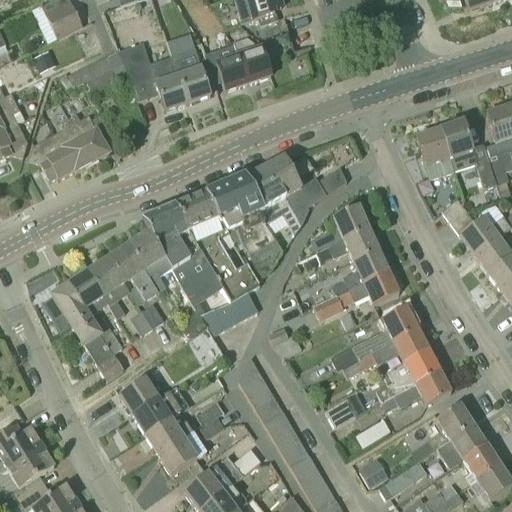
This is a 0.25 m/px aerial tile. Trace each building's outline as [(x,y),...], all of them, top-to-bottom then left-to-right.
[(244,0),(252,26),(257,25),(259,30),(275,26),(272,15),(280,13),(276,0),(244,0)] [(463,0),(468,15),(491,8),(488,0),(463,0)] [(69,7),(45,18),(58,44),(82,32),(69,7)] [(289,48),(286,38),(276,41),(277,46),(284,49),(289,48)] [(236,55),(247,89),(270,81),(259,49),(246,42),(234,46),(234,48),(232,49),(236,55)] [(177,79),(172,61),(149,69),(143,48),(123,54),(138,106),(158,99),(164,116),(187,109),(177,79)] [(224,96),(247,89),(236,55),(232,49),(224,52),(227,62),(214,66),(224,96)] [(32,63),(39,78),(55,70),(48,56),(32,63)] [(117,84),(128,79),(117,56),(115,57),(106,61),(112,73),(117,84)] [(102,78),(112,73),(106,61),(96,66),(102,78)] [(93,83),(102,78),(96,66),(87,71),(93,83)] [(83,88),(93,83),(87,71),(77,75),(83,88)] [(177,79),(187,109),(209,101),(199,71),(177,79)] [(73,92),(83,88),(77,75),(68,80),(67,80),(72,90),(73,92)] [(71,89),(65,79),(60,82),(66,92),(71,89)] [(0,114),(15,107),(10,99),(4,102),(0,93),(0,114)] [(0,136),(17,129),(13,119),(19,116),(15,107),(0,114),(0,136)] [(511,166),(509,156),(511,155),(511,121),(508,112),(485,119),(495,148),(483,152),(495,189),(496,189),(506,186),(507,185),(504,176),(511,173),(511,166)] [(66,124),(91,169),(109,159),(103,148),(113,142),(100,119),(91,124),(89,121),(79,125),(76,119),(66,124)] [(73,178),(91,169),(66,124),(59,128),(63,135),(52,140),(73,177),(73,178)] [(495,189),(483,152),(472,156),(462,127),(439,135),(452,177),(476,169),(484,193),(495,189)] [(17,129),(0,136),(0,165),(10,160),(22,164),(27,149),(17,129)] [(429,184),(452,177),(439,135),(415,143),(429,184)] [(58,185),(73,177),(52,140),(33,151),(28,166),(40,170),(49,187),(56,183),(58,185)] [(353,187),(353,188),(372,179),(364,161),(343,170),(351,188),(353,187)] [(299,193),(282,163),(247,181),(264,213),(257,217),(265,230),(280,220),(293,241),(301,231),(308,215),(306,214),(306,213),(346,187),(339,173),(316,187),(314,184),(299,193)] [(281,257),(265,230),(257,217),(264,213),(247,181),(243,183),(206,198),(218,225),(219,224),(228,239),(234,250),(236,253),(243,249),(259,284),(270,276),(281,257)] [(506,186),(496,189),(502,206),(511,203),(506,186)] [(217,245),(228,239),(219,224),(218,225),(206,198),(172,212),(182,240),(189,237),(230,307),(236,304),(248,300),(247,298),(259,291),(246,270),(235,276),(217,245)] [(446,224),(462,212),(456,205),(440,216),(446,224)] [(327,252),(367,233),(357,211),(332,223),(337,234),(321,241),(323,244),(311,249),(315,258),(327,252)] [(224,310),(230,307),(189,237),(182,240),(172,212),(141,225),(149,239),(172,274),(171,274),(195,314),(201,322),(213,316),(224,310)] [(472,259),(497,241),(510,232),(511,229),(511,218),(504,224),(502,222),(490,231),(482,220),(473,227),(468,220),(462,212),(446,224),(452,232),(472,259)] [(367,233),(327,252),(333,264),(334,263),(339,260),(347,257),(352,267),(377,255),(367,233)] [(158,282),(171,274),(172,274),(149,239),(129,252),(158,296),(164,292),(158,282)] [(486,279),(511,260),(497,241),(472,259),(486,279)] [(136,309),(158,296),(129,252),(109,264),(124,288),(131,284),(135,291),(129,295),(130,296),(129,297),(136,309)] [(343,285),(331,291),(335,301),(388,277),(377,255),(352,267),(356,276),(342,283),(343,285)] [(511,289),(511,260),(486,279),(501,298),(511,289)] [(116,305),(129,297),(130,296),(129,295),(128,295),(124,288),(109,264),(89,277),(109,308),(107,309),(116,323),(124,318),(116,305)] [(89,320),(107,309),(109,308),(89,277),(69,290),(88,320),(89,320)] [(388,277),(335,301),(313,312),(318,324),(342,313),(341,312),(352,306),(353,307),(368,300),(373,311),(398,299),(388,277)] [(511,289),(501,298),(511,313),(511,289)] [(89,321),(88,320),(69,290),(41,309),(60,339),(71,332),(89,321)] [(236,304),(245,322),(257,316),(248,300),(236,304)] [(234,328),(245,322),(236,304),(230,307),(224,310),(234,328)] [(141,316),(152,333),(163,326),(153,309),(141,316)] [(223,334),(234,328),(224,310),(213,316),(223,334)] [(342,373),(416,334),(405,312),(380,326),(384,334),(330,363),(337,376),(342,373)] [(206,330),(201,322),(195,314),(180,324),(184,331),(181,333),(188,342),(206,330)] [(211,340),(223,334),(213,316),(201,322),(206,330),(211,340)] [(355,328),(349,318),(339,324),(345,334),(355,328)] [(92,327),(93,326),(89,320),(88,320),(89,321),(71,332),(106,386),(122,376),(111,359),(112,358),(92,327)] [(92,327),(112,358),(121,353),(102,321),(93,326),(92,327)] [(276,353),(295,345),(293,341),(288,343),(283,334),(268,341),(272,350),(273,350),(276,353)] [(402,368),(427,355),(416,334),(342,373),(347,382),(375,367),(376,369),(397,358),(402,368)] [(295,345),(276,353),(282,364),(300,355),(295,345)] [(381,407),(439,376),(427,355),(402,368),(387,377),(392,386),(375,396),(381,407)] [(244,397),(263,385),(249,363),(238,387),(244,397)] [(439,376),(381,407),(385,416),(398,410),(399,413),(404,410),(405,412),(409,410),(407,408),(420,401),(425,411),(450,398),(439,376)] [(131,420),(157,403),(144,383),(118,400),(131,420)] [(251,408),(269,396),(263,385),(244,397),(251,408)] [(257,419),(276,407),(269,396),(251,408),(257,419)] [(144,440),(181,417),(168,397),(158,404),(157,403),(131,420),(144,440)] [(355,421),(345,404),(324,417),(334,434),(355,421)] [(216,406),(200,417),(198,418),(205,429),(224,418),(216,406)] [(264,429),(283,418),(276,407),(257,419),(264,429)] [(442,436),(430,444),(436,454),(472,430),(458,410),(435,426),(442,436)] [(157,460),(193,437),(181,417),(144,440),(157,460)] [(270,440),(289,429),(283,418),(264,429),(270,440)] [(217,422),(200,433),(199,433),(206,444),(224,433),(217,422)] [(389,436),(382,425),(356,440),(363,451),(389,436)] [(277,451),(296,440),(289,429),(270,440),(277,451)] [(462,466),(485,450),(472,430),(436,454),(449,473),(461,465),(462,466)] [(0,478),(7,474),(44,451),(36,438),(33,440),(29,434),(11,445),(5,436),(0,439),(0,478)] [(193,437),(157,460),(170,480),(206,457),(193,437)] [(283,462),(302,451),(296,440),(277,451),(283,462)] [(418,466),(429,459),(424,450),(413,458),(418,466)] [(475,486),(499,470),(485,450),(462,466),(470,477),(475,486)] [(44,451),(7,474),(18,492),(11,497),(17,507),(40,493),(34,484),(53,472),(49,466),(52,464),(44,451)] [(290,473),(309,461),(302,451),(283,462),(290,473)] [(232,468),(242,481),(260,466),(250,454),(232,468)] [(296,484),(315,472),(309,461),(290,473),(296,484)] [(194,511),(202,511),(230,490),(242,481),(232,468),(226,463),(182,497),(194,511)] [(387,482),(377,465),(359,475),(369,492),(387,482)] [(427,479),(419,468),(378,494),(385,506),(427,479)] [(511,489),(499,470),(475,486),(488,505),(489,506),(511,490),(511,489)] [(303,495),(322,483),(315,472),(296,484),(303,495)] [(310,505),(328,494),(322,483),(303,495),(310,505)] [(436,511),(456,498),(450,489),(423,508),(419,503),(406,511),(436,511)] [(235,511),(230,506),(238,499),(230,490),(202,511),(235,511)] [(72,511),(79,508),(71,495),(68,497),(65,491),(46,502),(40,493),(17,507),(19,511),(72,511)] [(313,511),(323,511),(335,505),(328,494),(310,505),(313,511)] [(456,498),(436,511),(453,511),(462,506),(456,498)] [(299,511),(291,502),(278,511),(299,511)]
